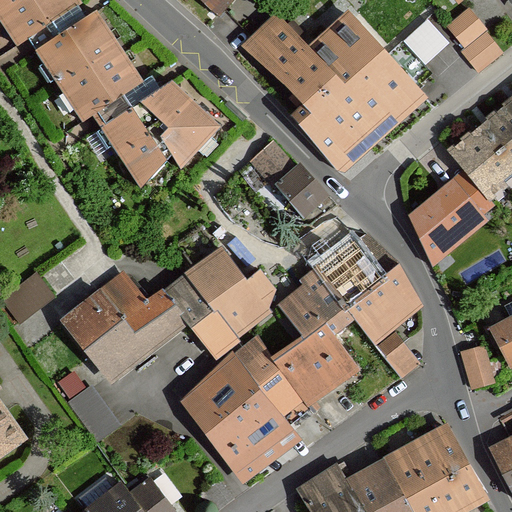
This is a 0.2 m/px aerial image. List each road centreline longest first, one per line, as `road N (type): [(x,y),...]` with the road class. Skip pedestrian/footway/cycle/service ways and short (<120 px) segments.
road 1 (residential): [(351,196),(146,0)]
road 2 (residential): [(244,511),(450,374)]
road 3 (residential): [(450,374),(421,273),(351,196)]
road 4 (residential): [(511,65),(351,196)]
